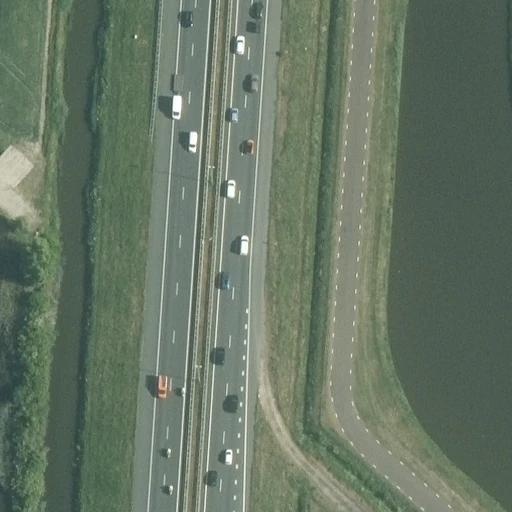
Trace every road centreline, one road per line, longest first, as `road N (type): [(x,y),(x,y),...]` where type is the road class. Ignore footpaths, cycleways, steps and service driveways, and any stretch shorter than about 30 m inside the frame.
road 1 (motorway): [(218,511),(251,0)]
road 2 (motorway): [(196,0),(163,511)]
road 3 (track): [(354,511),(292,456),(231,309)]
